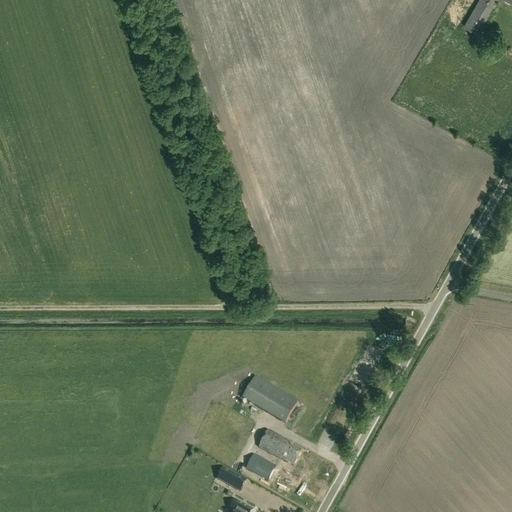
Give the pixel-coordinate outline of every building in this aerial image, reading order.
[(479,0),(464,26),(478,34),(497,0),(479,0)] [(285,273),(273,277),(277,289),(289,285),(285,273)] [(286,424),(298,402),(255,377),(242,399),(286,424)] [(261,422),(240,409),(217,443),(238,457),(261,422)] [(282,458),(295,465),(295,464),(302,451),(284,441),(277,455),(270,452),(268,456),(280,463),(282,458)] [(268,481),(276,467),(255,455),(247,469),(268,481)] [(218,479),(232,487),(240,492),(246,482),(238,477),(224,469),(218,479)] [(252,511),(253,511),(235,501),(230,510),(232,511),(252,511)]
